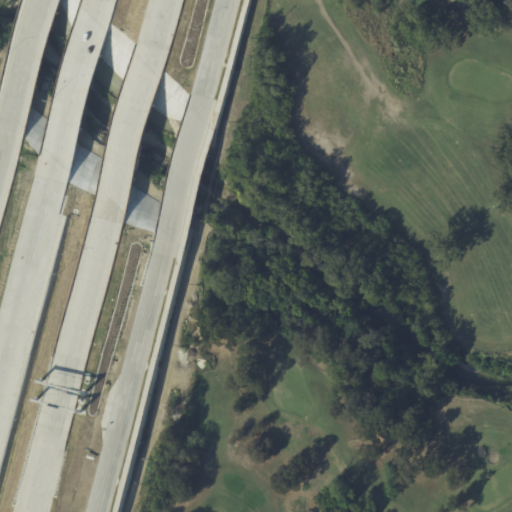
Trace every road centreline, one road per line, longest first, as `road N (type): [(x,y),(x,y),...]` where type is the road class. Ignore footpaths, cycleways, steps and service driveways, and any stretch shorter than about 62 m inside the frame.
road 1 (motorway): [(32,511),(110,202)]
road 2 (secondary): [(97,511),(166,243)]
road 3 (motorway): [(57,168),(0,389)]
road 4 (secondary): [(41,0),(0,170)]
road 5 (motorway): [(99,6),(57,168)]
road 6 (motorway): [(110,202),(150,50)]
road 7 (secondary): [(166,243),(202,98)]
